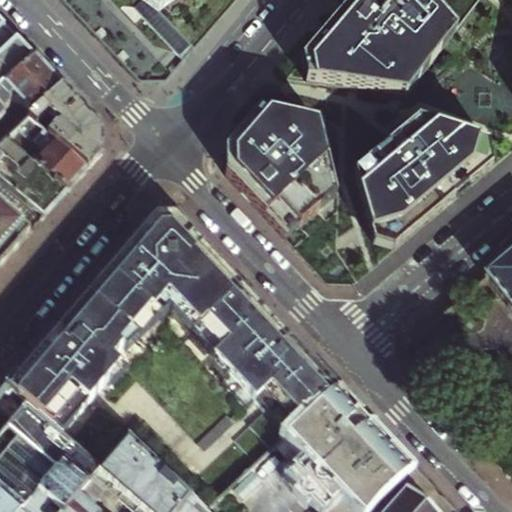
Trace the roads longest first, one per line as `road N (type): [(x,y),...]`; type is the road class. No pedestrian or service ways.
road 1 (residential): [(156,148),(351,353)]
road 2 (tertiary): [(0,330),(156,148)]
road 3 (residential): [(351,353),(500,511)]
road 4 (residential): [(511,213),(351,353)]
road 5 (residential): [(19,0),(156,148)]
road 6 (tertiary): [(156,148),(290,0)]
